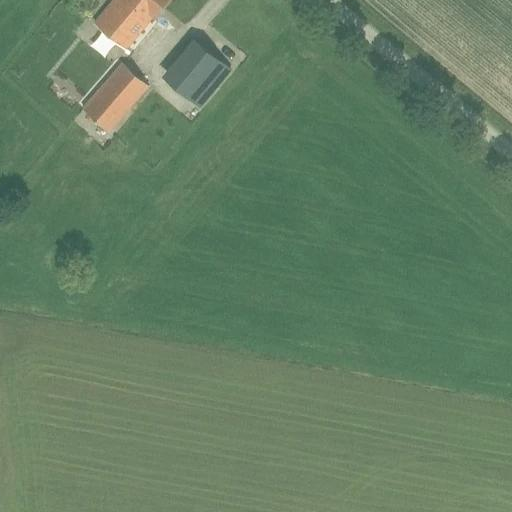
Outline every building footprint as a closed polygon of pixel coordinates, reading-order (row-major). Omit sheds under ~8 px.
[(125,49),(154,15),(155,15),(167,0),(114,0),(95,23),(125,49)] [(200,109),(232,70),(193,37),(161,76),(200,109)] [(89,45),(68,86),(83,93),(103,53),(89,45)] [(83,109),(109,131),(148,85),(122,63),(83,109)] [(114,160),(129,174),(186,116),(171,101),(114,160)] [(67,140),(77,122),(65,116),(55,134),(67,140)] [(65,240),(118,181),(97,162),(44,221),(65,240)]
